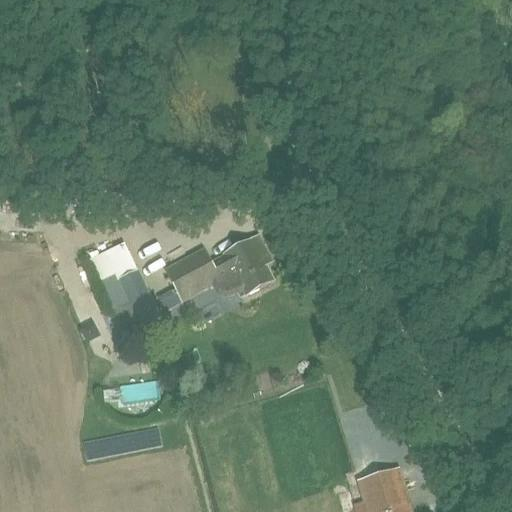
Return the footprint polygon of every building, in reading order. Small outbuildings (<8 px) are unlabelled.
[(233,298),(244,292),(247,297),(273,283),(259,257),(267,253),(259,238),(225,256),(228,261),(213,269),(204,251),(165,271),(182,303),(211,288),(216,296),(222,299),(227,299),(233,298)] [(142,331),(118,281),(137,273),(123,244),(89,261),(113,311),(126,338),(142,331)] [(118,281),(142,331),(161,322),(138,272),(137,273),(118,281)] [(167,311),(182,303),(175,291),(160,298),(167,311)] [(410,511),(397,471),(359,483),(368,511),(410,511)]
